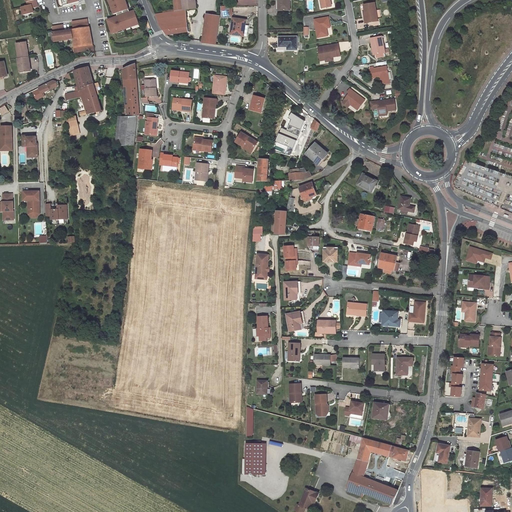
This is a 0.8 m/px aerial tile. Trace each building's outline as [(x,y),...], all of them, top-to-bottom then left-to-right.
[(26,0),(28,6),(23,7),(25,15),(35,13),(33,8),(38,7),(36,0),(26,0)] [(110,0),(110,1),(109,1),(112,9),(113,9),(115,14),(117,13),(118,15),(119,17),(109,20),(111,27),(113,33),(140,24),(135,11),(130,13),(129,9),(128,10),(126,4),(127,4),(125,0),(110,0)] [(167,35),(189,32),(187,23),(185,10),(182,11),(181,0),(174,0),(175,12),(156,15),(161,26),(167,35)] [(290,10),(289,0),(278,0),(278,10),(290,10)] [(320,0),(322,8),(331,7),(330,0),(320,0)] [(366,13),(368,23),(378,21),(374,4),(364,5),(365,14),(366,13)] [(221,6),(221,18),(233,17),(232,6),(221,6)] [(215,16),(207,15),(202,43),(216,44),(220,14),(216,13),(215,16)] [(314,20),(317,38),(328,36),(326,28),(326,26),(329,25),(328,17),(314,20)] [(245,25),(246,21),(233,19),(231,34),(247,36),(248,26),(245,25)] [(89,26),(88,20),(73,22),(74,29),(89,26)] [(75,47),(93,44),(90,28),(72,30),(73,39),(75,47)] [(73,39),(72,30),(54,33),(54,32),(49,32),(50,39),(52,39),(53,42),(73,39)] [(385,56),(382,36),(370,38),(374,58),(385,56)] [(297,49),(296,37),(280,38),(280,46),(288,46),(288,49),(297,49)] [(25,42),(16,44),(19,58),(29,57),(28,50),(26,50),(25,42)] [(93,44),(75,47),(75,53),(88,51),(88,53),(94,52),(93,44)] [(338,44),(318,48),(320,61),(325,60),(326,62),(333,61),(332,58),(337,57),(336,50),(339,50),(338,44)] [(20,74),(30,72),(29,65),(30,65),(29,57),(19,58),(18,59),(20,74)] [(126,109),(123,109),(123,116),(137,116),(139,116),(140,116),(136,64),(124,69),(124,80),(127,80),(129,105),(126,108),(126,109)] [(89,67),(75,71),(79,86),(80,91),(81,91),(87,111),(80,112),(81,116),(94,113),(99,112),(102,111),(97,94),(95,87),(94,84),(89,67)] [(386,67),(370,70),(371,79),(376,78),(376,77),(380,76),(381,85),(390,83),(386,67)] [(179,81),(188,82),(189,73),(172,71),(171,81),(179,82),(179,81)] [(215,76),(213,94),(226,96),(227,85),(225,85),(226,77),(215,76)] [(157,96),(156,88),(155,88),(155,79),(145,80),(147,97),(157,96)] [(36,90),(38,95),(50,90),(58,86),(56,82),(53,81),(36,90)] [(50,90),(51,92),(54,90),(54,89),(59,87),(59,86),(58,81),(56,82),(58,86),(50,90)] [(345,100),(359,111),(366,101),(350,89),(347,92),(349,94),(345,100)] [(67,101),(80,97),(79,92),(77,92),(77,91),(65,95),(67,101)] [(261,112),(265,99),(254,96),(251,109),(261,112)] [(173,108),(182,109),(182,110),(191,112),(192,101),(174,98),(173,108)] [(205,99),(203,118),(213,119),(214,109),(216,109),(217,100),(205,99)] [(379,114),(387,113),(387,111),(396,110),(395,100),(371,102),(372,109),(379,109),(379,114)] [(281,127),(275,141),(293,149),(305,121),(292,112),(288,118),(291,120),(286,130),(281,127)] [(134,145),(137,116),(123,116),(122,116),(118,145),(134,145)] [(78,124),(76,117),(69,118),(71,126),(78,124)] [(147,121),(145,134),(156,135),(158,117),(153,117),(149,117),(148,121),(147,121)] [(321,124),(315,119),(311,128),(317,132),(321,124)] [(70,126),(72,136),(80,134),(78,124),(71,126),(70,126)] [(13,126),(2,126),(2,137),(1,137),(1,143),(4,143),(4,149),(13,149),(13,126)] [(258,143),(242,133),(236,143),(243,147),(244,145),(253,151),(258,143)] [(23,136),(23,147),(28,146),(28,147),(31,150),(31,157),(38,157),(38,148),(37,148),(36,137),(28,137),(27,136),(23,136)] [(194,147),(203,148),(202,149),(212,150),(213,140),(204,139),(201,139),(201,137),(195,136),(194,147)] [(4,143),(1,143),(1,151),(13,151),(13,149),(4,149),(4,143)] [(328,153),(316,143),(306,154),(317,163),(322,157),(323,158),(328,153)] [(152,149),(141,148),(139,167),(151,168),(152,159),(151,159),(152,149)] [(160,164),(178,166),(178,162),(179,157),(170,156),(170,155),(165,154),(165,153),(161,152),(160,164)] [(271,181),(272,178),(268,178),(269,160),(260,159),(258,181),(271,181)] [(198,162),(196,179),(206,180),(207,172),(208,172),(209,163),(198,162)] [(244,180),(253,181),(254,170),(243,169),(244,167),(237,166),(236,177),(244,177),(244,180)] [(292,173),(289,174),(290,181),(305,179),(312,176),(309,171),(307,172),(305,169),(298,169),(298,173),(292,173)] [(372,191),(378,181),(364,174),(358,184),(372,191)] [(271,188),(282,188),(282,181),(273,181),(274,185),(265,186),(265,191),(271,191),(271,188)] [(304,199),(316,194),(313,183),(300,187),(304,199)] [(40,213),(40,191),(24,192),(24,201),(29,201),(29,208),(30,208),(32,210),(32,214),(40,213)] [(12,194),(3,194),(3,202),(0,202),(0,211),(4,211),(4,213),(7,213),(7,220),(14,220),(13,202),(12,194)] [(305,203),(313,200),(312,198),(317,197),(316,194),(304,199),(305,203)] [(402,209),(408,211),(414,212),(415,207),(410,206),(411,198),(401,196),(399,209),(402,209)] [(52,211),(46,211),(46,216),(51,216),(52,220),(68,219),(67,205),(58,206),(59,209),(51,210),(52,211)] [(30,208),(29,208),(29,215),(32,218),(37,218),(40,215),(40,213),(32,214),(32,210),(30,208)] [(275,234),(286,234),(287,211),(277,211),(277,213),(277,217),(275,233),(275,234)] [(372,231),(375,217),(362,214),(359,228),(372,231)] [(407,232),(406,236),(405,235),(403,243),(412,245),(413,241),(416,242),(419,226),(409,224),(407,232)] [(253,241),(262,241),(262,226),(253,226),(253,241)] [(308,245),(319,246),(319,237),(308,237),(308,245)] [(287,257),(288,271),(297,270),(296,262),(298,261),(297,251),(294,251),(294,249),(294,246),(285,246),(285,257),(287,257)] [(326,262),(334,262),(338,259),(338,250),(334,250),(335,247),(327,247),(327,250),(324,250),(323,259),(326,262)] [(476,261),(483,262),(484,258),(490,260),(491,254),(468,248),(465,261),(471,263),(472,258),(476,259),(476,261)] [(357,263),(362,263),(370,264),(371,255),(358,253),(358,254),(350,253),(349,265),(356,266),(357,263)] [(396,263),(397,256),(382,253),(379,267),(394,271),(396,263)] [(269,255),(258,254),(256,274),(267,275),(269,255)] [(461,291),(482,293),(483,284),(472,283),(473,280),(462,279),(461,291)] [(298,282),(285,282),(285,300),(300,299),(300,291),(298,291),(298,282)] [(409,313),(408,321),(416,322),(416,320),(419,320),(419,319),(424,319),(426,303),(415,302),(414,314),(409,313)] [(465,309),(465,312),(464,321),(474,321),(475,303),(461,302),(461,308),(465,309)] [(367,304),(349,303),(348,312),(357,313),(357,315),(366,315),(367,304)] [(397,320),(398,312),(384,311),(384,313),(383,322),(383,325),(400,326),(401,320),(397,320)] [(300,312),(287,314),(290,331),(305,328),(304,321),(302,321),(300,312)] [(269,331),(268,328),(268,316),(258,316),(259,328),(257,328),(258,336),(260,336),(260,341),(267,341),(267,338),(271,337),(270,333),(267,333),(267,331),(269,331)] [(336,333),(336,321),(327,321),(327,322),(319,322),(318,332),(336,333)] [(491,333),(490,346),(489,346),(488,355),(499,356),(499,347),(500,347),(502,334),(491,333)] [(470,336),(466,336),(466,335),(460,334),(460,339),(459,339),(458,344),(464,345),(466,347),(469,345),(478,346),(479,335),(470,335),(470,336)] [(300,344),(289,343),(289,360),(298,360),(298,353),(300,353),(300,344)] [(331,364),(331,355),(314,354),(314,364),(331,364)] [(384,371),(385,355),(373,354),(373,364),(375,364),(375,371),(384,371)] [(359,368),(360,358),(343,358),(343,367),(359,368)] [(413,358),(398,358),(397,374),(408,375),(408,365),(408,363),(412,363),(413,358)] [(452,367),(452,371),(460,371),(460,368),(463,368),(464,359),(456,358),(455,367),(452,367)] [(480,369),(479,373),(493,374),(494,365),(482,364),(482,369),(480,369)] [(454,375),(453,384),(460,384),(462,384),(463,375),(460,375),(460,371),(452,371),(452,374),(454,375)] [(493,374),(479,373),(479,382),(492,383),(493,374)] [(267,394),(268,381),(257,380),(257,394),(267,394)] [(492,383),(479,382),(478,386),(481,386),(480,391),(492,392),(492,383)] [(453,384),(451,383),(451,387),(453,388),(452,397),(462,397),(462,388),(459,388),(460,384),(453,384)] [(290,384),(291,402),(300,402),(300,393),(301,393),(301,384),(290,384)] [(316,395),(316,414),(319,416),(327,416),(326,412),(329,412),(328,405),(326,405),(326,403),(327,403),(327,394),(316,395)] [(485,399),(486,395),(478,394),(477,399),(473,398),(472,407),(483,409),(484,406),(487,406),(488,400),(485,399)] [(350,408),(346,407),(344,415),(349,416),(350,410),(363,412),(364,403),(351,401),(350,408)] [(389,405),(375,403),(373,418),(386,420),(386,418),(387,418),(389,418),(391,417),(391,415),(391,414),(391,413),(390,412),(388,411),(389,405)] [(511,411),(500,415),(503,426),(511,423),(511,411)] [(480,437),(481,420),(470,419),(469,427),(471,427),(470,436),(480,437)] [(351,434),(350,439),(362,443),(363,438),(364,438),(351,434)] [(511,448),(507,436),(496,440),(500,452),(502,451),(511,448)] [(362,443),(358,459),(368,462),(371,451),(374,441),(363,438),(362,443)] [(371,451),(407,461),(409,451),(374,441),(371,451)] [(245,474),(267,474),(267,443),(246,443),(245,474)] [(447,463),(450,446),(439,443),(437,452),(441,453),(439,462),(447,463)] [(506,463),(511,460),(511,447),(511,448),(502,451),(506,463)] [(478,468),(480,452),(468,450),(467,459),(468,459),(467,466),(478,468)] [(363,496),(364,493),(358,491),(363,477),(367,468),(361,465),(360,468),(355,466),(346,490),(363,496)] [(455,495),(458,478),(449,476),(446,493),(451,494),(455,495)] [(393,504),(399,490),(363,477),(358,491),(364,493),(393,504)] [(439,493),(439,485),(430,484),(416,484),(416,493),(432,493),(439,493)] [(306,488),(299,505),(297,504),(295,510),(300,511),(303,511),(306,508),(309,509),(312,500),(315,501),(319,493),(306,488)] [(492,494),(492,489),(481,488),(481,506),(491,506),(491,494),(492,494)] [(432,493),(416,493),(416,501),(432,501),(432,493)] [(432,511),(432,501),(416,501),(416,510),(416,511),(433,511),(434,511),(432,511)]
